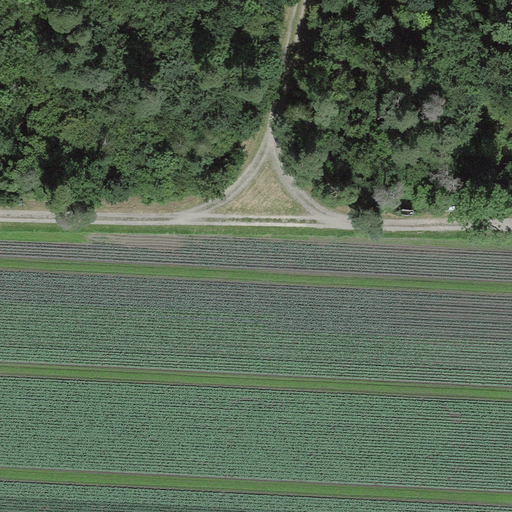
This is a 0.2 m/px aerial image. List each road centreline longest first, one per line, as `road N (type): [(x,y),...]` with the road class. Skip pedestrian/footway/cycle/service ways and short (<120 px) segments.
road 1 (track): [(304,0),(276,135),(229,194),(144,220),(0,213)]
road 2 (track): [(511,233),(341,222),(297,196),(276,135)]
road 3 (track): [(144,220),(341,222)]
